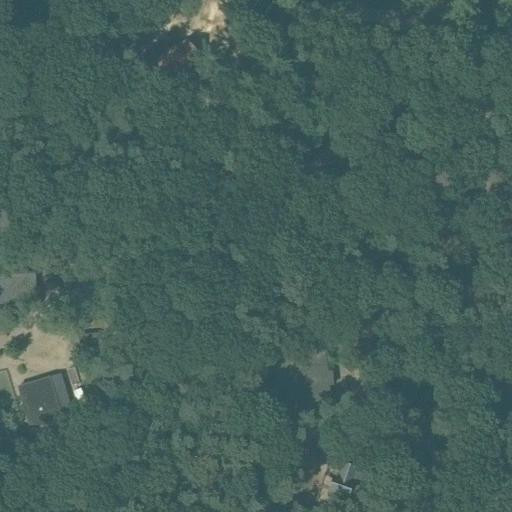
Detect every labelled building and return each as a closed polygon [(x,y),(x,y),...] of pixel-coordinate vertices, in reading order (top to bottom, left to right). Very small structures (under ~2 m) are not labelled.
[(116,68),(93,84),(106,102),(142,77),(133,64),(120,73),(116,68)] [(0,276),(0,301),(36,301),(35,276),(0,276)] [(98,334),(78,336),(79,356),(100,354),(98,334)] [(265,391),(262,424),(312,429),(319,359),(301,357),(299,376),(267,374),(267,380),(263,380),(262,391),(265,391)] [(59,424),(46,380),(19,388),(32,432),(59,424)] [(305,505),(302,511),(316,511),(318,509),(321,510),(325,495),(324,495),(328,482),(315,478),(311,491),(312,492),(308,506),(305,505)]
